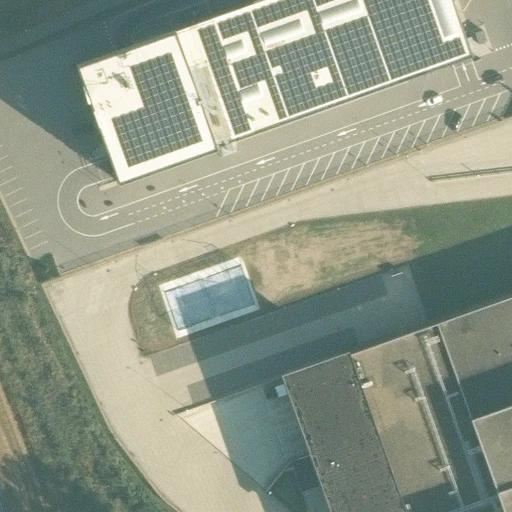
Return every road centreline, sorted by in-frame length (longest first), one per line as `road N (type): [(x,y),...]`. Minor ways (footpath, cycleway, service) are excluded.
road 1 (unknown): [(160,463),(120,405),(406,303)]
road 2 (unknown): [(160,463),(282,419)]
